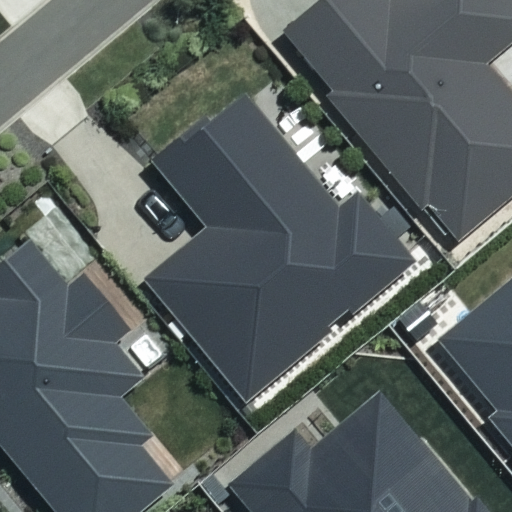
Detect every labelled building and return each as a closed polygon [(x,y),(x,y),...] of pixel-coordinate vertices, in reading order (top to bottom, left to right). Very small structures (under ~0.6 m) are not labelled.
[(423,195),(454,232),(511,184),(511,92),(483,57),(511,33),(511,0),(308,0),(281,23),(329,82),(322,88),(415,202),(423,195)] [(138,270),(240,394),(329,321),(325,316),(344,301),(348,306),(413,252),(355,181),(335,197),(240,82),(151,155),(202,218),(138,270)] [(0,443),(56,511),(124,511),(169,475),(137,436),(149,427),(117,388),(140,369),(111,333),(125,321),(78,263),(63,275),(26,230),(0,251),(0,443)] [(511,266),(434,330),(494,403),(485,410),(511,443),(511,266)] [(492,511),(474,489),(467,494),(375,382),(305,439),(290,420),(222,475),(253,511),(492,511)]
